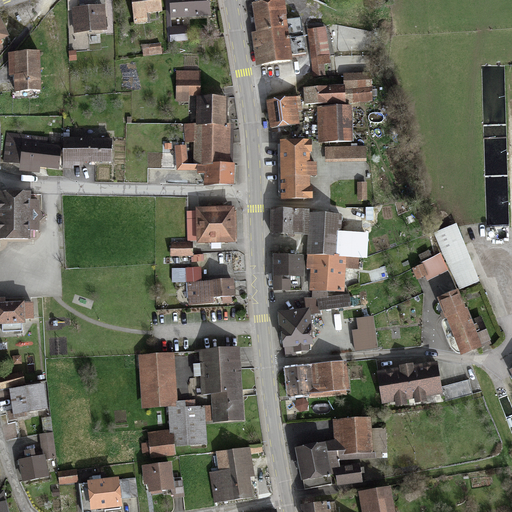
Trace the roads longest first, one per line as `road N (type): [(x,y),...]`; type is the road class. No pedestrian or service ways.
road 1 (residential): [(266,364),(415,352),(492,357),(511,331),(485,268)]
road 2 (residential): [(0,185),(254,192)]
road 3 (primary): [(254,192),(230,0)]
road 4 (primary): [(266,364),(254,192)]
road 5 (primary): [(285,498),(266,364)]
